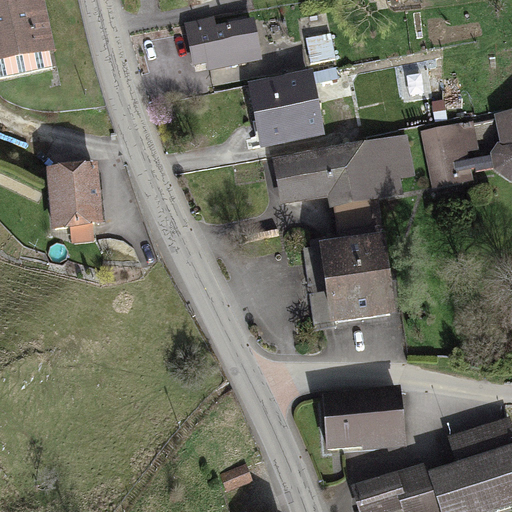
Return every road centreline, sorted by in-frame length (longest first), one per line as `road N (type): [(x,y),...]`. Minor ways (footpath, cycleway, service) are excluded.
road 1 (primary): [(251,399),(169,227),(99,0)]
road 2 (residential): [(511,393),(349,376),(296,380),(251,399)]
road 3 (primary): [(300,511),(251,399)]
